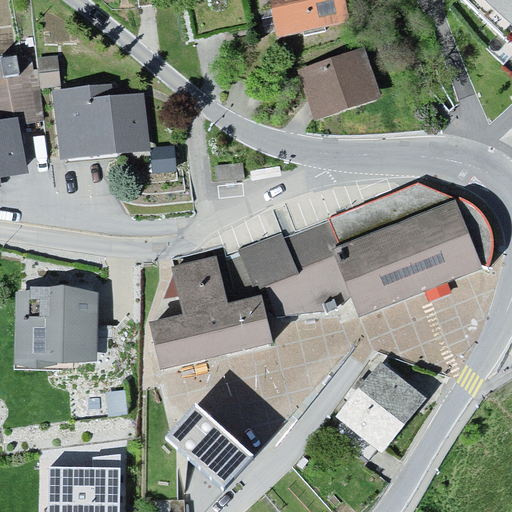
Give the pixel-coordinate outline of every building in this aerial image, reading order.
[(347,0),(272,0),(281,35),(352,19),(347,0)] [(511,0),(483,0),(511,27),(511,0)] [(367,47),(303,68),(319,117),(383,96),(367,47)] [(91,83),(51,88),(61,165),(155,153),(147,92),(93,99),(91,83)] [(24,118),(0,121),(0,177),(32,173),(24,118)] [(424,185),(332,218),(362,317),(487,269),(499,247),(495,230),(481,211),(474,202),(454,198),(424,185)] [(349,299),(321,223),(244,252),(257,285),(275,283),(280,319),(330,313),(349,299)] [(228,303),(218,257),(173,267),(183,311),(152,318),(163,369),(277,343),(266,295),(228,303)] [(100,295),(16,292),(14,370),(97,373),(100,295)] [(431,401),(384,364),(338,423),(385,459),(431,401)] [(257,458),(200,405),(170,438),(227,491),(257,458)] [(122,511),(122,468),(47,469),(47,511),(122,511)]
